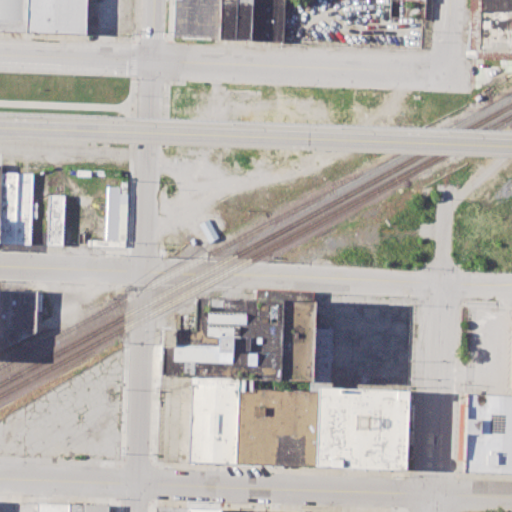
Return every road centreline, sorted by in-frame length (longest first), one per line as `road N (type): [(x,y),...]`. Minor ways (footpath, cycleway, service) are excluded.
road 1 (residential): [(511,500),(0,477)]
road 2 (residential): [(511,284),(0,265)]
road 3 (residential): [(151,60),(136,511)]
road 4 (tertiary): [(511,145),(108,132)]
road 5 (residential): [(445,186),(432,511)]
road 6 (residential): [(449,74),(151,60)]
road 7 (residential): [(151,60),(0,54)]
road 8 (residential): [(0,148),(146,152)]
